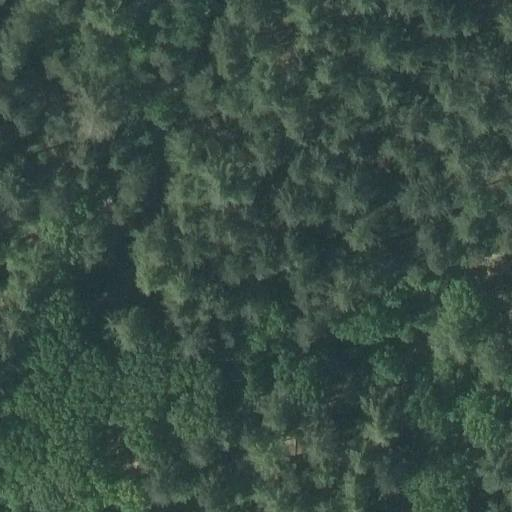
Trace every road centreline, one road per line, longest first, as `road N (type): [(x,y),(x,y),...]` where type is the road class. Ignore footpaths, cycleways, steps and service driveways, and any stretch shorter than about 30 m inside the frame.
road 1 (track): [(19,473),(511,247)]
road 2 (track): [(204,0),(19,473)]
